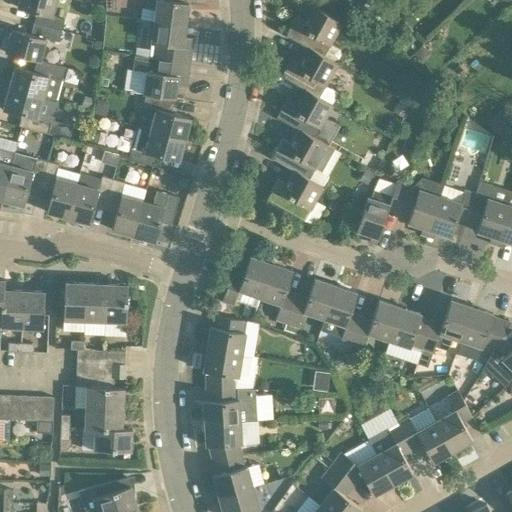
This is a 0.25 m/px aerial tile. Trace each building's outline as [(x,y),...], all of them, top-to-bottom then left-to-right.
[(52,18),(56,0),(18,0),(16,8),(35,13),(32,24),(61,32),(64,21),(52,18)] [(152,23),(185,27),(188,4),(184,4),(184,0),(146,0),(145,9),(153,10),(152,23)] [(322,56),(323,56),(324,55),(333,60),(338,58),(341,54),(339,49),(330,44),(342,23),(311,6),(304,20),(296,16),(285,36),(308,49),(322,56)] [(183,38),(185,27),(152,23),(149,44),(153,44),(152,47),(135,45),(134,57),(189,65),(193,40),(183,38)] [(58,43),(61,32),(32,24),(29,36),(10,30),(4,53),(36,61),(35,62),(38,62),(40,62),(46,40),(58,43)] [(407,26),(395,38),(404,46),(415,35),(407,26)] [(337,64),(323,56),(322,56),(308,49),(285,36),(284,37),(306,48),(299,61),(291,57),(280,77),(303,90),(303,89),(318,97),(332,105),(338,93),(325,86),(337,64)] [(413,55),(420,62),(429,53),(421,46),(413,55)] [(186,89),(189,65),(134,57),(132,70),(145,72),(142,95),(145,95),(145,96),(173,100),(173,99),(174,99),(176,88),(186,89)] [(63,68),(40,62),(38,62),(35,62),(33,72),(13,67),(7,89),(43,99),(44,99),(54,102),(63,68)] [(406,74),(397,92),(408,98),(417,80),(406,74)] [(314,138),(332,105),(318,97),(303,89),(303,90),(280,77),(302,89),(295,101),(287,97),(275,118),(296,129),(298,130),(312,138),(313,137),(314,138)] [(44,99),(43,99),(7,89),(2,111),(21,116),(18,127),(46,135),(49,124),(38,121),(44,99)] [(93,99),(84,96),(81,107),(90,109),(93,99)] [(170,113),(173,100),(145,96),(142,106),(155,109),(149,130),(138,127),(137,129),(183,142),(189,118),(170,113)] [(108,101),(98,99),(94,114),(104,117),(108,101)] [(398,99),(389,116),(400,122),(409,105),(398,99)] [(511,119),(502,109),(488,121),(500,135),(511,124),(511,119)] [(178,162),(183,142),(137,129),(132,149),(131,149),(128,160),(155,168),(158,156),(178,162)] [(313,138),(314,138),(313,137),(312,138),(298,130),(296,129),(288,143),(281,139),(271,159),(293,172),(294,171),(308,179),(309,179),(315,168),(321,172),(333,149),(313,138)] [(98,133),(87,131),(84,141),(95,144),(98,133)] [(11,165),(14,154),(0,149),(0,200),(1,201),(11,165)] [(364,163),(374,169),(379,158),(369,153),(364,163)] [(38,190),(46,162),(14,154),(11,165),(1,201),(22,206),(28,187),(38,190)] [(322,187),(309,179),(308,179),(294,171),(293,172),(271,159),(270,159),(292,171),(285,184),(277,179),(266,200),(303,221),(322,187)] [(66,218),(79,173),(57,168),(57,165),(46,162),(38,190),(50,193),(45,213),(66,218)] [(365,168),(358,182),(367,186),(373,173),(365,168)] [(104,208),(112,180),(101,177),(100,179),(79,173),(66,218),(88,224),(93,205),(104,208)] [(189,178),(178,175),(177,181),(180,188),(186,189),(189,178)] [(428,237),(440,197),(444,185),(422,177),(412,187),(409,186),(400,214),(408,217),(407,223),(422,228),(419,234),(428,237)] [(132,236),(142,201),(120,195),(123,183),(112,180),(104,208),(116,211),(111,230),(132,236)] [(497,246),(509,205),(511,197),(511,191),(481,181),(477,194),(467,223),(477,226),(475,231),(490,236),(488,243),(497,246)] [(400,214),(409,186),(395,182),(388,205),(366,197),(355,231),(370,236),(368,242),(375,245),(386,210),(400,214)] [(467,223),(477,194),(465,190),(460,203),(440,197),(428,237),(433,238),(435,232),(450,237),(455,219),(467,223)] [(142,201),(132,236),(154,242),(159,223),(170,226),(178,198),(156,192),(153,204),(142,201)] [(511,206),(509,205),(497,246),(501,247),(503,240),(511,243),(511,206)] [(259,298),(270,264),(249,257),(242,278),(231,274),(221,302),(233,305),(238,290),(259,298)] [(286,323),(295,295),(285,291),(291,271),(270,264),(259,298),(280,305),(275,320),(286,323)] [(323,320),(335,286),(313,279),(306,299),(295,295),(286,323),(297,327),(302,312),(323,320)] [(84,323),(85,285),(63,285),(62,323),(84,323)] [(104,324),(106,286),(85,285),(84,323),(104,324)] [(106,286),(104,324),(124,325),(126,287),(106,286)] [(351,346),(360,317),(349,313),(356,293),(335,286),(323,320),(345,327),(340,342),(351,346)] [(23,292),(2,292),(1,318),(0,318),(0,323),(0,329),(21,330),(23,292)] [(23,292),(21,330),(42,330),(43,293),(23,292)] [(388,341),(399,307),(378,300),(371,320),(360,317),(351,346),(361,349),(366,334),(388,341)] [(459,341),(471,307),(450,300),(441,324),(430,321),(421,350),(432,353),(438,334),(459,341)] [(421,350),(430,321),(419,317),(420,314),(399,307),(388,341),(409,349),(410,346),(421,350)] [(496,351),(509,323),(491,317),(492,314),(471,307),(459,341),(481,349),(482,346),(496,351)] [(206,349),(240,354),(244,333),(241,333),(243,322),(214,316),(212,328),(209,327),(206,349)] [(511,368),(511,324),(509,323),(496,351),(504,356),(502,358),(511,368)] [(76,351),(82,350),(82,342),(70,341),(69,350),(76,351)] [(20,353),(21,344),(7,343),(7,352),(20,353)] [(21,344),(20,353),(32,353),(33,345),(21,344)] [(236,378),(240,354),(206,349),(202,372),(205,372),(205,387),(234,388),(233,377),(236,378)] [(103,352),(103,351),(82,350),(76,351),(75,363),(100,364),(101,351),(103,352)] [(100,364),(114,365),(124,365),(124,352),(103,351),(103,352),(101,351),(100,364)] [(114,365),(100,364),(75,363),(75,375),(113,377),(114,365)] [(123,380),(124,365),(114,365),(113,377),(113,379),(123,380)] [(113,379),(113,377),(75,375),(74,387),(84,387),(83,409),(121,410),(122,388),(112,388),(112,379),(113,379)] [(255,389),(234,388),(205,387),(206,402),(203,402),(204,424),(239,422),(256,421),(255,389)] [(435,422),(452,452),(472,441),(462,423),(472,417),(457,391),(447,397),(454,411),(435,422)] [(15,419),(16,397),(4,396),(3,419),(15,419)] [(28,420),(29,397),(16,397),(15,419),(28,420)] [(41,398),(29,397),(28,420),(36,420),(40,420),(41,398)] [(52,421),(52,398),(41,398),(40,420),(52,421)] [(121,429),(121,410),(83,409),(83,430),(93,430),(107,431),(107,429),(121,429)] [(59,429),(68,429),(68,416),(60,415),(59,429)] [(52,421),(40,420),(36,420),(36,433),(51,433),(52,421)] [(326,420),(317,421),(318,430),(327,429),(326,420)] [(452,452),(435,422),(416,433),(408,420),(398,425),(412,450),(422,444),(432,463),(452,452)] [(212,460),(240,455),(237,445),(240,445),(239,422),(204,424),(205,447),(209,447),(212,460)] [(402,456),(412,450),(398,425),(388,432),(396,445),(377,456),(393,485),(412,474),(402,456)] [(67,440),(68,429),(59,429),(59,440),(67,440)] [(107,431),(93,430),(92,450),(130,452),(131,429),(121,429),(107,429),(107,431)] [(393,485),(377,456),(357,467),(341,452),(329,467),(353,486),(361,475),(373,496),(393,485)] [(218,497),(252,487),(246,465),(243,466),(240,455),(212,460),(215,474),(212,475),(218,497)] [(49,465),(38,464),(38,476),(48,476),(49,465)] [(344,497),(353,486),(329,467),(321,478),(333,488),(319,505),(327,511),(358,511),(361,509),(344,497)] [(127,477),(91,489),(98,511),(121,511),(136,507),(127,477)] [(252,487),(218,497),(222,511),(256,511),(259,511),(252,487)] [(2,503),(11,503),(11,491),(3,491),(2,503)] [(10,511),(11,503),(2,503),(1,511),(10,511)]
